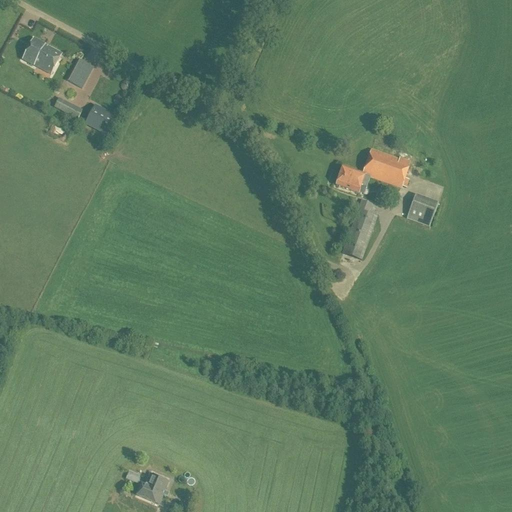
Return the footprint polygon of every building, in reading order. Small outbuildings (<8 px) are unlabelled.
[(51,75),(62,54),(45,46),(45,45),(34,39),(23,61),(34,67),(35,66),(51,75)] [(94,69),(82,62),(78,68),(75,66),(66,81),(82,90),(94,69)] [(77,121),(82,111),(59,99),(54,108),(77,121)] [(107,137),(117,117),(95,106),(84,125),(107,137)] [(62,132),(60,138),(67,141),(69,135),(62,132)] [(434,179),(446,141),(435,137),(423,175),(434,179)] [(340,176),(336,187),(358,194),(361,187),(366,189),(370,179),(401,190),(402,187),(407,189),(409,181),(405,179),(411,162),(400,158),(399,160),(389,156),(371,150),(362,174),(342,167),(340,176)] [(415,195),(407,220),(414,222),(423,198),(415,195)] [(441,198),(423,256),(448,264),(466,206),(441,198)] [(361,261),(377,217),(369,214),(372,205),(361,201),(342,254),(361,261)] [(159,505),(169,482),(150,474),(145,486),(142,485),(137,496),(159,505)] [(191,510),(194,503),(186,499),(182,506),(191,510)]
